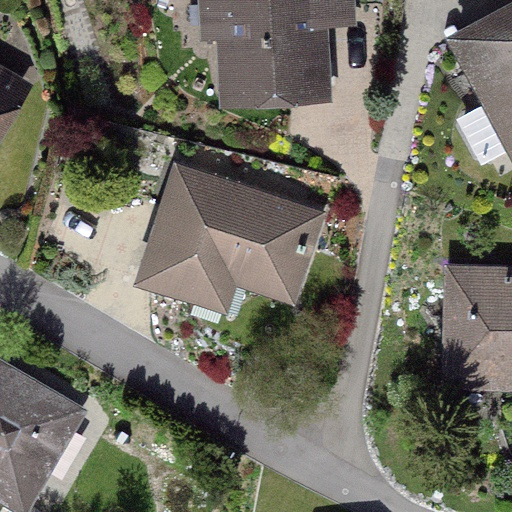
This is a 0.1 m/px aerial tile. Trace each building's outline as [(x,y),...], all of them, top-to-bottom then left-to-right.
[(220,0),(226,94),(317,89),(312,9),(344,7),(343,0),(220,0)] [(511,7),(452,40),(485,103),(462,116),(458,128),(474,157),(486,161),(509,148),(511,153),(511,7)] [(0,118),(17,90),(0,80),(0,118)] [(313,217),(175,171),(140,276),(194,294),(203,265),(288,293),(313,217)] [(509,359),(509,384),(511,384),(511,273),(448,272),(446,358),(509,359)] [(18,504),(71,414),(0,372),(0,505),(5,496),(18,504)]
